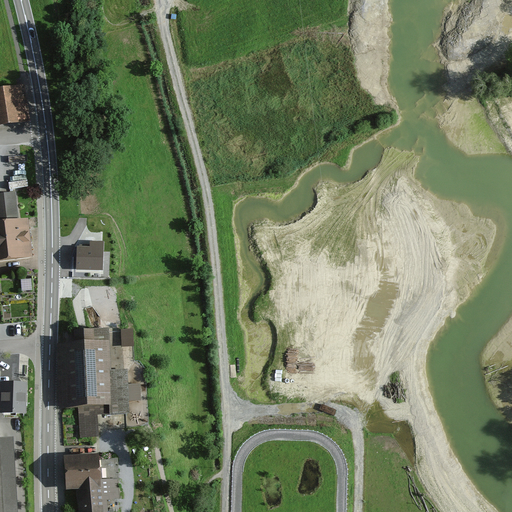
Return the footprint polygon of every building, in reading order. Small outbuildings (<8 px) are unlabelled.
[(511,46),(511,42),(501,44),(504,56),(511,54),(511,46)] [(23,85),(0,88),(0,124),(28,121),(23,85)] [(0,261),(34,258),(30,219),(18,220),(15,192),(0,194),(0,211),(1,223),(0,222),(0,261)] [(92,246),(78,245),(77,260),(77,269),(102,270),(103,241),(92,241),(92,246)] [(77,341),(59,341),(62,408),(79,407),(79,438),(98,436),(97,414),(129,412),(129,400),(141,400),(141,382),(128,383),(128,369),(111,368),(109,329),(76,330),(77,341)] [(133,329),(121,329),(122,346),(134,346),(133,329)] [(28,384),(1,382),(1,390),(0,389),(0,401),(0,402),(0,403),(0,413),(27,414),(28,384)] [(17,511),(13,436),(0,436),(0,511),(17,511)] [(97,455),(66,456),(67,489),(77,488),(78,511),(108,511),(108,498),(121,497),(119,478),(99,479),(97,455)]
